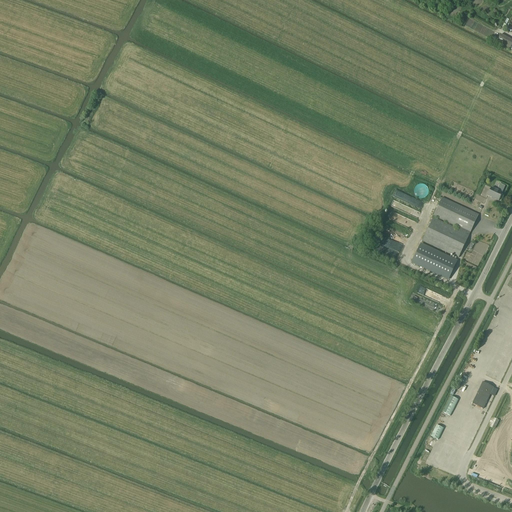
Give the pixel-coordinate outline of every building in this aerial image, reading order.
[(487,196),(499,201),(502,193),(505,187),(499,184),(496,190),(491,188),(487,196)] [(416,198),(428,198),(427,185),(415,185),(416,198)] [(407,202),(409,196),(396,191),(394,197),(407,202)] [(485,203),(487,198),(481,196),(482,193),(479,192),(475,199),(485,203)] [(442,198),(442,199),(439,198),(438,200),(441,201),(433,216),(458,228),(457,229),(469,235),(470,233),(479,215),(442,198)] [(391,214),(389,219),(412,228),(414,222),(391,214)] [(422,241),(442,251),(447,253),(458,258),(469,235),(457,229),(433,218),(422,241)] [(457,262),(421,245),(412,264),(448,281),(457,262)] [(472,404),(483,409),(493,387),(483,382),(472,404)] [(443,412),(450,416),(458,400),(451,396),(443,412)] [(444,429),(437,425),(431,436),(437,439),(438,440),(440,436),(444,429)]
